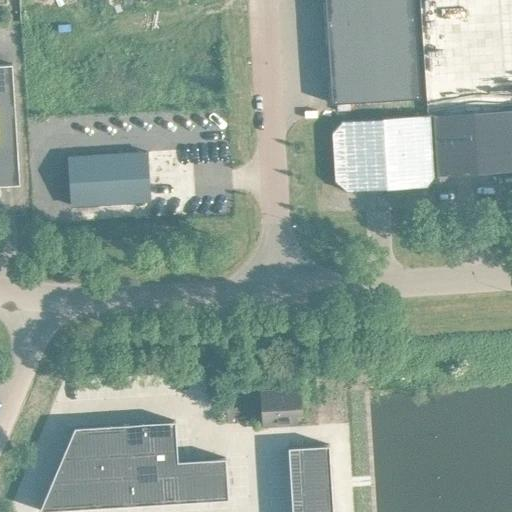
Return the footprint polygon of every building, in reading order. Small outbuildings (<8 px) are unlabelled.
[(323,0),(324,10),(413,4),(413,0),(323,0)] [(324,10),(326,52),(416,46),(413,4),(324,10)] [(416,46),(326,52),(329,94),(419,89),(416,46)] [(0,55),(0,176),(18,175),(10,55),(0,55)] [(511,126),(510,101),(431,106),(435,166),(511,161),(511,126)] [(435,166),(431,106),(340,112),(330,122),(333,173),(344,182),(426,177),(435,166)] [(65,148),(68,196),(149,191),(146,143),(65,148)] [(258,382),(260,418),(293,416),(293,406),(299,406),(297,380),(258,382)] [(173,412),(72,418),(37,501),(225,489),(223,449),(175,451),(173,412)] [(330,511),(326,436),(286,438),(290,511),(330,511)]
